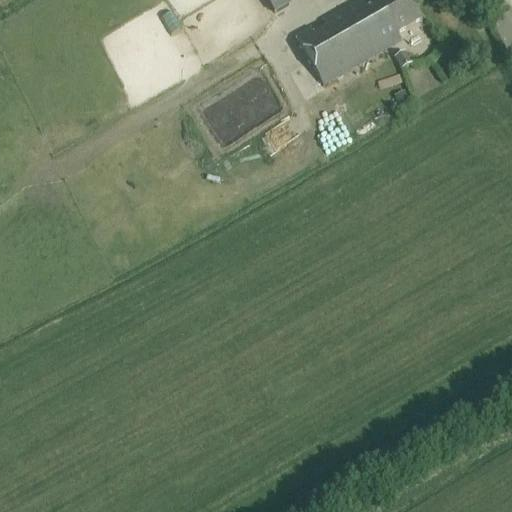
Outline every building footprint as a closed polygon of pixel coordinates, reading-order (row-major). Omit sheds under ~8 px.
[(285,0),(266,0),(274,14),(289,6),(285,0)] [(396,35),(421,21),(409,0),(379,0),(364,9),(360,1),(323,23),(327,30),(315,37),(311,30),(295,39),(323,87),(400,42),(396,35)] [(401,71),(412,65),(404,53),(394,59),(401,71)] [(333,156),(356,143),(344,121),(336,126),(324,104),(308,113),(333,156)] [(278,151),(305,132),(295,117),(267,136),(278,151)] [(172,181),(182,178),(190,172),(196,162),(198,152),(196,142),(190,133),(182,126),(173,123),(163,123),(153,126),(146,133),(141,141),(139,151),(140,161),(145,170),(152,177),(162,181),(172,181)]
